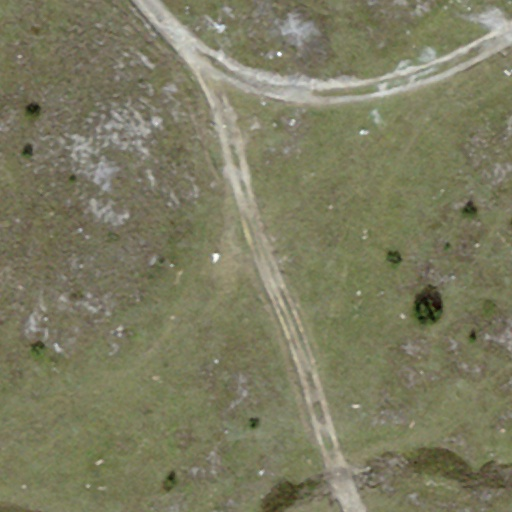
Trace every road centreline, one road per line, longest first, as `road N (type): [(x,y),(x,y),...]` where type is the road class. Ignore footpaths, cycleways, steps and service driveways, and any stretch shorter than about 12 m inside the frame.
road 1 (track): [(199,62),(358,511)]
road 2 (track): [(199,62),(307,92),(404,84),(511,33)]
